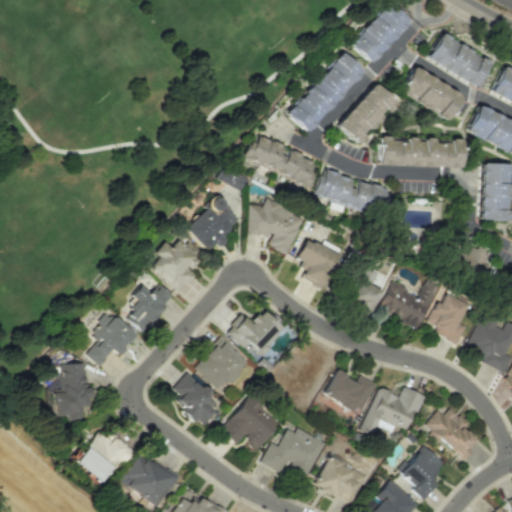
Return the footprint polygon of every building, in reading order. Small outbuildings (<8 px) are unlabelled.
[(403,22),(382,2),(343,43),(364,63),(403,22)] [(420,60),(471,85),(484,59),(433,34),(420,60)] [(301,133),(358,71),(336,51),(280,113),(301,133)] [(511,73),(496,66),(484,93),(511,106),(511,73)] [(406,67),(393,93),(444,119),(457,92),(406,67)] [(330,123),(352,144),(391,103),(369,82),(330,123)] [(460,133),(511,155),(511,154),(511,122),(471,105),(460,133)] [(235,163),(253,170),(254,167),(303,187),(314,161),(254,136),(251,143),(245,141),(235,163)] [(456,139),(374,136),(373,165),(455,167),(456,139)] [(505,164),(476,163),(474,219),(503,220),(505,164)] [(243,176),(216,165),(210,179),(237,189),(243,176)] [(243,235),(266,236),(262,244),(283,254),(297,224),(297,216),(262,199),(258,207),(253,204),(245,203),(243,235)] [(180,227),(201,251),(210,242),(214,246),(222,239),(217,234),(233,219),(221,206),(211,216),(202,207),(180,227)] [(146,266),(175,292),(191,275),(185,270),(199,255),(184,241),(179,245),(172,239),(166,247),(159,241),(149,252),(154,257),(146,266)] [(289,263),(301,268),(297,279),(321,288),(335,253),(298,239),(289,263)] [(368,310),(376,288),(349,279),(341,301),(368,310)] [(413,328),(433,285),(420,280),(413,297),(399,291),(401,285),(387,279),(373,310),(413,328)] [(120,317),(139,333),(169,296),(153,283),(145,292),(136,284),(127,295),(133,300),(120,317)] [(454,343),(461,324),(454,321),(462,303),(434,292),(420,329),(454,343)] [(279,329),(258,309),(246,322),(237,314),(221,331),(239,348),(243,343),(255,354),(279,329)] [(499,372),(506,356),(501,354),(511,329),(511,325),(501,321),(498,328),(491,325),(495,317),(478,309),(461,347),(479,355),(476,362),(499,372)] [(82,354),(95,365),(108,349),(115,354),(132,333),(109,314),(106,318),(100,313),(84,333),(93,341),(82,354)] [(213,390),(241,362),(217,339),(190,368),(213,390)] [(511,355),(511,354),(497,384),(511,390),(511,355)] [(85,360),(57,360),(57,374),(45,374),(44,415),(65,415),(65,420),(78,420),(78,410),(84,410),(85,360)] [(355,414),(372,383),(354,374),(351,379),(332,369),(318,393),(355,414)] [(199,426),(212,410),(209,407),(215,399),(181,372),(168,389),(177,395),(170,403),(199,426)] [(418,394),(398,387),(395,396),(372,387),(355,431),(368,435),(372,425),(387,431),(389,425),(404,431),(418,394)] [(254,448),(276,420),(243,394),(215,430),(233,444),(239,436),(254,448)] [(460,456),(472,438),(459,429),(464,421),(437,403),(419,429),(460,456)] [(255,462),(278,474),(281,468),(302,478),(320,441),(292,427),(290,433),(282,429),(273,446),(265,442),(255,462)] [(114,457),(120,463),(130,450),(107,431),(102,437),(94,431),(81,448),(106,467),(114,457)] [(439,464),(418,444),(392,473),(408,487),(406,489),(418,499),(433,483),(426,478),(439,464)] [(155,507),(174,478),(136,453),(117,481),(155,507)] [(348,503),(361,475),(321,457),(307,486),(332,498),(333,496),(348,503)] [(375,500),(365,511),(407,511),(414,504),(383,480),(370,496),(375,500)] [(220,511),(221,511),(185,488),(169,511),(220,511)]
